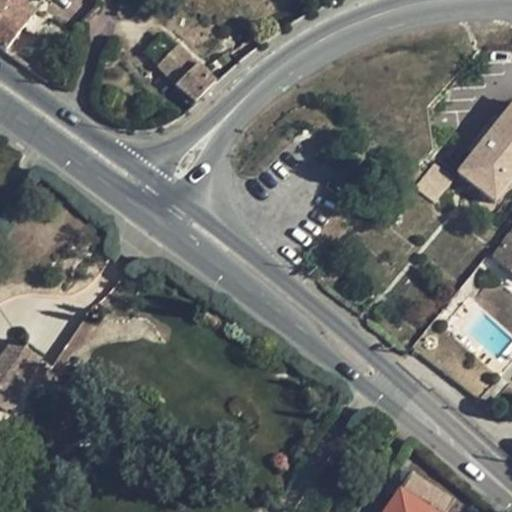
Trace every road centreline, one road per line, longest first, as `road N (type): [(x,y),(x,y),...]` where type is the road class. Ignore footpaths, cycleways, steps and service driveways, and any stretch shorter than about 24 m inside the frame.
road 1 (secondary): [(0,114),(296,337)]
road 2 (secondary): [(402,382),(185,207)]
road 3 (tertiary): [(468,0),(351,25),(295,56),(240,102)]
road 4 (secondary): [(158,204),(182,232),(276,302),(296,337)]
road 5 (tertiary): [(0,98),(129,194),(158,204)]
road 6 (secondary): [(148,181),(0,70)]
road 7 (secondary): [(499,484),(402,382)]
road 8 (secondary): [(384,403),(499,484)]
road 9 (residential): [(402,382),(419,365),(511,436)]
road 10 (unknown): [(384,403),(299,511)]
road 11 (tertiary): [(240,102),(171,150),(148,181)]
